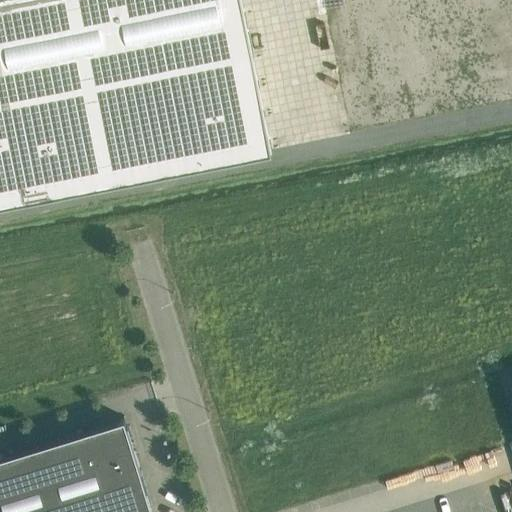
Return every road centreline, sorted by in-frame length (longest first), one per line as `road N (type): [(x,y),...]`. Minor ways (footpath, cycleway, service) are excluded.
road 1 (unclassified): [(140,245),(223,511)]
road 2 (unknown): [(135,397),(0,441)]
